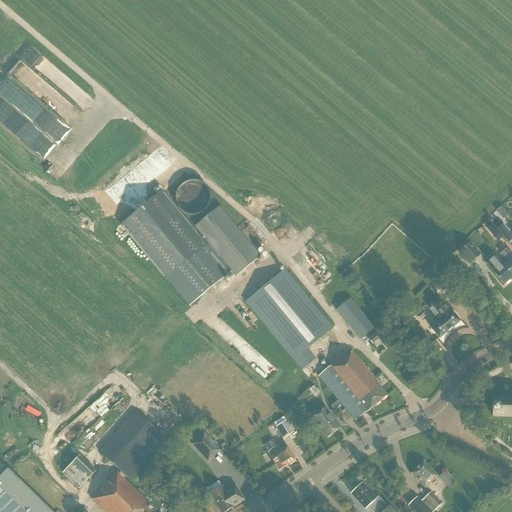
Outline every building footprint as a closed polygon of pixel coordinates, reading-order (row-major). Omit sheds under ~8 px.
[(25,136),(43,155),(53,146),(35,127),(25,136)] [(89,163),(108,186),(146,154),(127,131),(89,163)] [(16,144),(18,139),(12,135),(9,140),(16,144)] [(73,141),(66,149),(58,141),(45,156),(62,172),(83,149),(73,141)] [(194,193),(193,197),(198,198),(199,188),(200,181),(189,180),(187,192),(194,193)] [(203,237),(202,238),(163,190),(120,225),(165,279),(166,279),(189,307),(232,272),(203,237)] [(220,206),(195,226),(203,237),(232,272),(236,277),(261,256),(220,206)] [(497,229),(489,219),(484,223),(488,228),(487,229),(495,238),(500,233),(497,229)] [(511,234),(503,224),(497,229),(500,233),(508,243),(511,239),(511,234)] [(459,253),(470,264),(481,254),(470,243),(467,239),(461,244),(464,248),(459,253)] [(304,258),(310,256),(306,247),(300,250),(304,258)] [(507,262),(504,265),(511,274),(511,255),(507,249),(501,254),(507,262)] [(511,278),(511,274),(504,265),(496,256),(487,264),(494,273),(504,285),(511,278)] [(307,349),(333,328),(285,270),(246,302),(302,370),(315,360),(307,349)] [(430,286),(438,296),(448,287),(440,278),(430,286)] [(352,293),(360,288),(357,283),(348,289),(352,293)] [(440,339),(460,321),(452,311),(451,312),(440,298),(431,305),(433,307),(430,310),(438,319),(441,317),(443,319),(431,329),(440,339)] [(219,303),(222,309),(230,305),(227,299),(219,303)] [(360,339),(374,327),(351,299),(337,311),(360,339)] [(239,331),(255,322),(245,306),(236,311),(232,304),(226,308),(239,331)] [(201,317),(205,322),(213,318),(210,312),(201,317)] [(418,332),(404,317),(398,322),(411,338),(418,332)] [(214,319),(206,329),(228,346),(233,339),(231,338),(228,342),(224,339),(230,331),(214,319)] [(382,337),(378,331),(368,339),(372,344),(382,337)] [(380,385),(352,351),(346,356),(345,355),(318,376),(346,409),(339,414),(346,423),(352,418),(355,421),(366,412),(367,413),(387,396),(380,386),(380,385)] [(271,380),(273,367),(264,365),(263,370),(258,370),(257,377),(271,380)] [(311,387),(307,395),(313,398),(317,391),(311,387)] [(103,406),(104,408),(115,401),(109,392),(93,401),(98,409),(103,406)] [(511,399),(493,399),(493,404),(493,406),(493,409),(493,411),(492,416),(511,417),(511,399)] [(115,403),(111,410),(118,414),(122,406),(115,403)] [(327,438),(339,429),(332,421),(334,419),(325,408),(311,419),(327,438)] [(121,471),(119,474),(124,479),(127,476),(131,479),(166,439),(135,412),(100,452),(121,471)] [(294,432),(287,420),(276,427),(283,439),(294,432)] [(94,431),(102,425),(99,421),(91,427),(94,431)] [(97,440),(105,430),(101,427),(93,436),(97,440)] [(222,450),(204,432),(191,444),(209,463),(222,450)] [(273,441),(264,447),(271,457),(270,457),(279,471),(296,460),(287,447),(280,451),(277,446),(276,447),(273,441)] [(79,489),(96,472),(79,456),(63,473),(79,489)] [(425,488),(438,476),(424,462),(412,474),(425,488)] [(0,476),(0,511),(53,511),(8,468),(0,476)] [(298,470),(292,475),(295,479),(301,475),(298,470)] [(445,471),(437,477),(446,488),(454,482),(445,471)] [(150,503),(124,479),(117,472),(92,500),(104,511),(154,511),(156,510),(149,503),(150,503)] [(379,497),(376,500),(371,495),(372,494),(362,483),(351,494),(366,510),(369,507),(373,511),(394,511),(389,506),(388,507),(379,497)] [(209,494),(220,511),(226,511),(245,500),(236,485),(226,491),(222,486),(209,494)] [(421,501),(432,511),(433,511),(442,504),(430,492),(421,501)] [(246,495),(247,507),(257,507),(257,495),(246,495)] [(432,511),(421,501),(417,497),(408,506),(413,511),(432,511)]
